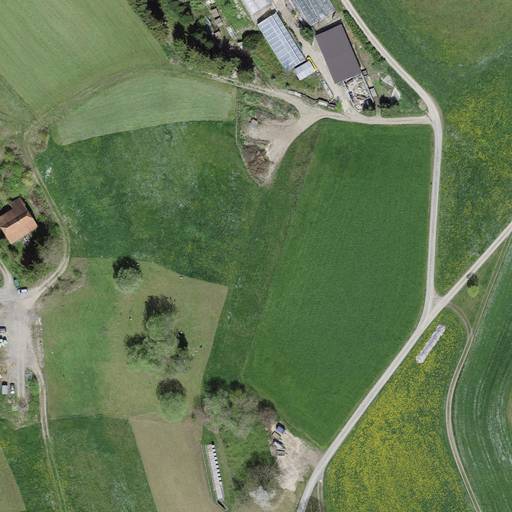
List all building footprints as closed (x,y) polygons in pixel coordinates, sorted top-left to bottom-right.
[(237,0),(210,0),(209,1),(239,52),(261,39),(237,0)] [(242,0),(254,17),(281,0),(242,0)] [(296,0),(314,29),(339,13),(331,0),(296,0)] [(277,18),(259,29),(288,76),(307,64),(277,18)] [(343,24),(316,34),(335,84),(362,74),(343,24)] [(294,76),(300,86),(317,77),(310,66),(294,76)] [(20,198),(13,203),(17,210),(25,204),(20,198)] [(1,222),(12,239),(32,227),(21,210),(1,222)]
